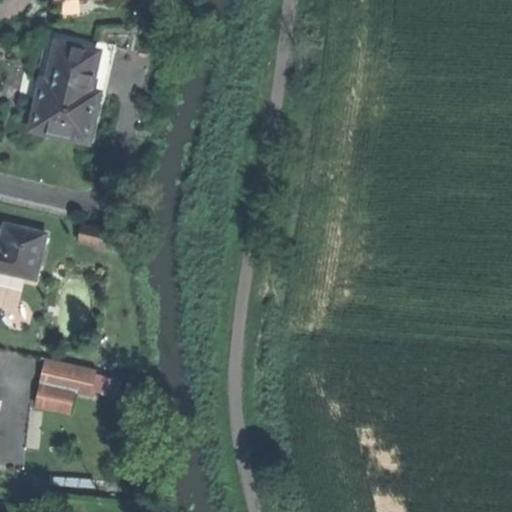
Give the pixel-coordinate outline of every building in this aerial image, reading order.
[(87,110),(100,52),(59,43),(51,80),(46,101),(39,100),(33,129),(90,142),(96,112),(87,110)] [(0,269),(39,278),(49,233),(7,223),(1,249),(0,249),(0,269)] [(79,238),(103,243),(107,230),(83,224),(79,238)] [(113,246),(116,232),(107,230),(103,243),(113,246)] [(75,387),(90,390),(95,368),(48,358),(43,380),(75,387)] [(111,395),(116,372),(95,368),(90,390),(111,395)] [(70,410),(75,387),(43,380),(38,403),(70,410)]
